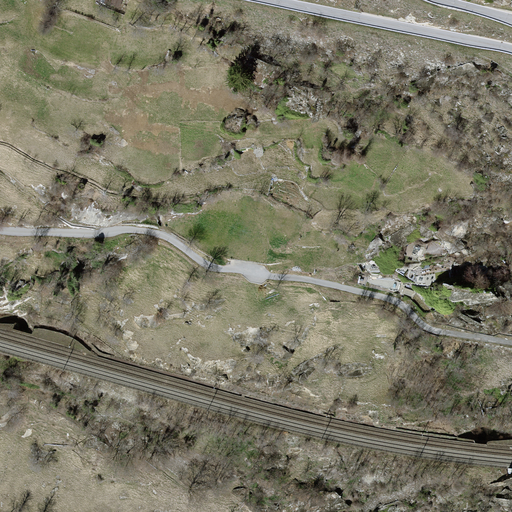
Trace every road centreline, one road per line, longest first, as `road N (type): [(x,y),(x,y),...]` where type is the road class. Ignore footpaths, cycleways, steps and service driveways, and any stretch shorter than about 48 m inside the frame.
road 1 (residential): [(0,230),(156,233),(211,266),(388,298),(438,331)]
road 2 (tertiary): [(269,0),(511,49)]
